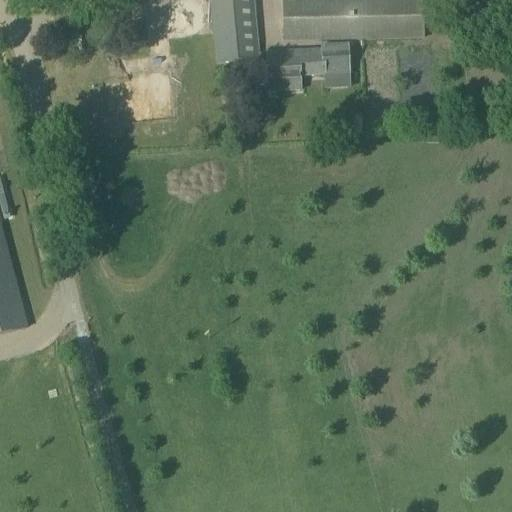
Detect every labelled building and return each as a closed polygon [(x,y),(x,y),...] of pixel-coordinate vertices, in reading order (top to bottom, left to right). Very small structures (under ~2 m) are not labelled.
[(253,0),(209,0),(213,64),(257,62),(253,0)] [(424,0),(282,3),(282,45),(424,42),(424,0)] [(74,31),(51,34),(53,54),(77,51),(74,31)] [(189,34),(161,40),(167,67),(195,61),(189,34)] [(321,52),(266,55),(268,95),(300,93),(299,79),(349,76),(347,46),(321,48),(321,52)] [(124,82),(107,83),(109,115),(127,114),(127,109),(135,108),(136,119),(169,117),(166,71),(132,73),(133,86),(125,87),(124,82)] [(0,230),(0,336),(26,330),(0,230)]
